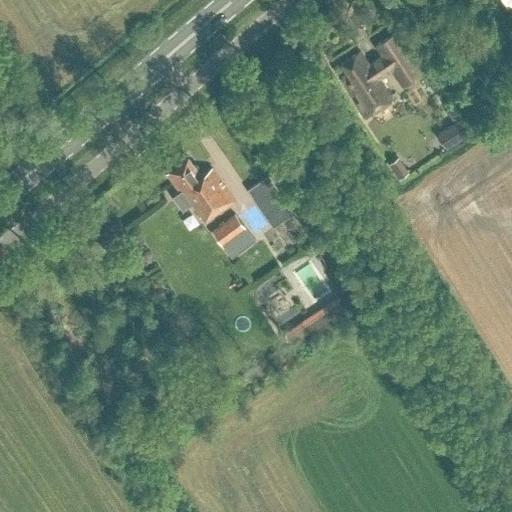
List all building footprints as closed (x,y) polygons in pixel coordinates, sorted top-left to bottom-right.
[(359,48),(340,61),(352,79),(348,81),(367,109),(367,111),(390,95),(376,75),(391,65),(402,82),(421,70),(394,30),(376,42),(383,52),(368,62),(359,48)] [(436,134),(445,148),(465,134),(457,121),(436,134)] [(190,201),(204,220),(234,197),(211,165),(200,173),(187,155),(165,171),(179,189),(172,194),(182,208),(190,201)] [(256,239),(246,225),(236,211),(212,228),(233,256),(256,239)] [(328,251),(314,260),(332,287),(346,278),(328,251)] [(286,333),(291,340),(293,343),(345,308),(337,297),(286,333)]
